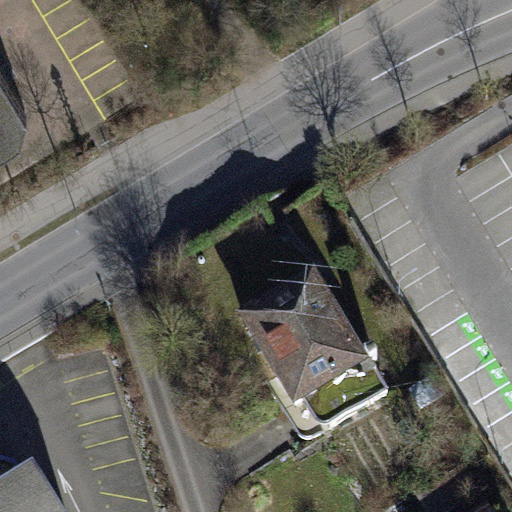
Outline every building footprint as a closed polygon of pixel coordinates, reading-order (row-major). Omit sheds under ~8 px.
[(0,145),(19,134),(25,108),(0,66),(0,145)] [(312,284),(246,323),(295,405),(311,395),(330,428),(387,393),(366,358),(359,362),(312,284)] [(412,392),(421,408),(442,396),(433,380),(412,392)] [(428,511),(448,511),(480,492),(463,465),(417,494),(428,511)] [(0,511),(52,511),(33,481),(22,488),(15,477),(0,473),(0,511)]
